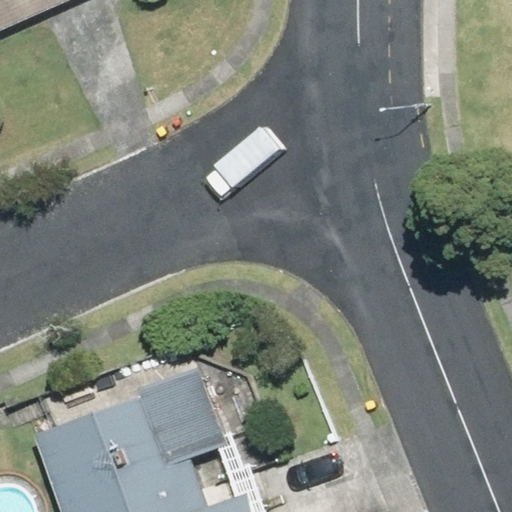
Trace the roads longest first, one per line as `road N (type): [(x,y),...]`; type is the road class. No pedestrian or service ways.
road 1 (residential): [(504,511),(353,133)]
road 2 (residential): [(0,289),(353,133)]
road 3 (residential): [(353,133),(362,0)]
